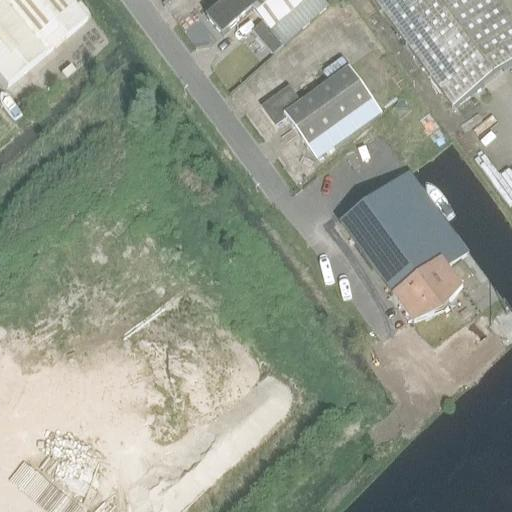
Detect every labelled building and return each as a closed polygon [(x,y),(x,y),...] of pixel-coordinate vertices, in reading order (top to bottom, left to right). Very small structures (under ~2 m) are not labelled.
[(86,22),(67,0),(0,0),(0,82),(6,90),(86,22)] [(222,38),(251,12),(283,48),(337,0),(229,0),(206,20),(222,38)] [(511,67),(511,23),(495,0),(371,0),(453,111),(511,67)] [(300,105),(289,90),(262,109),(275,128),(286,120),(307,150),(372,103),(349,70),(300,105)] [(388,190),(340,226),(415,327),(445,318),(462,292),(446,270),(468,254),(445,223),(424,239),(388,190)] [(335,306),(358,339),(370,331),(346,298),(335,306)]
